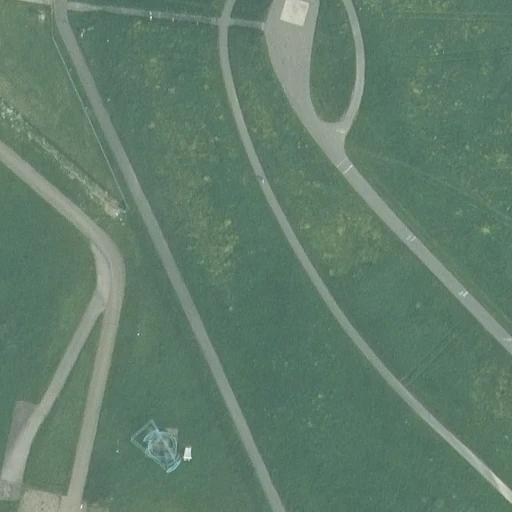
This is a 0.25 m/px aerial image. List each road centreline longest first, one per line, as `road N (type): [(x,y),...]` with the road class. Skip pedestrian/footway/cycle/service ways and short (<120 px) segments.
road 1 (unclassified): [(279,511),(65,30),(61,0)]
road 2 (track): [(325,143),(511,227)]
